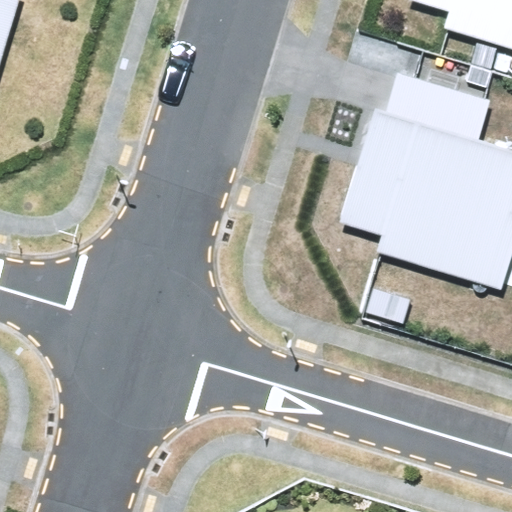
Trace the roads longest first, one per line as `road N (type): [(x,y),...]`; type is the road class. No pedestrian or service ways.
road 1 (residential): [(141,338),(511,451)]
road 2 (residential): [(239,0),(141,338)]
road 3 (residential): [(141,338),(83,511)]
road 4 (residential): [(0,293),(141,338)]
